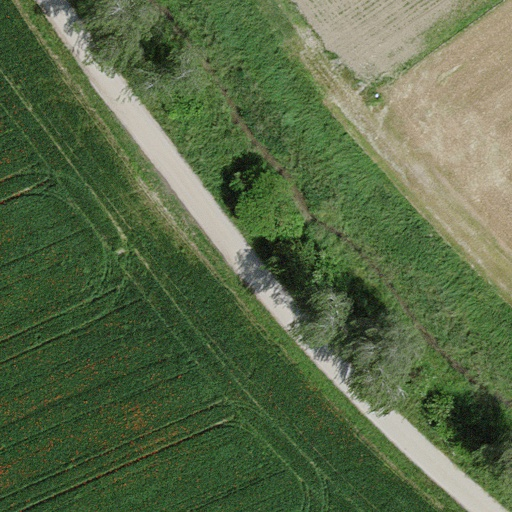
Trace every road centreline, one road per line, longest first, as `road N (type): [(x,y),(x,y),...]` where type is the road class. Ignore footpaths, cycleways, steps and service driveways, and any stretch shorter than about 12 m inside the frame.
road 1 (track): [(491,511),(378,409),(220,231),(51,0)]
road 2 (track): [(258,0),(377,160),(511,300)]
